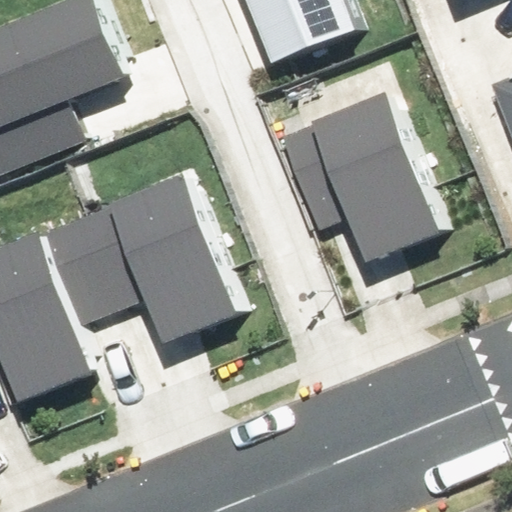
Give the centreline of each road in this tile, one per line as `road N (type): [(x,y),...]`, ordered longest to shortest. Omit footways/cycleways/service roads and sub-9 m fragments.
road 1 (residential): [(351,444),(179,0)]
road 2 (tertiary): [(180,511),(351,444)]
road 3 (tertiary): [(351,444),(511,378)]
